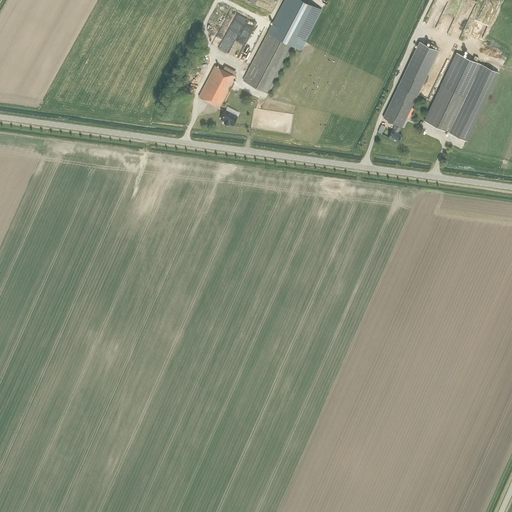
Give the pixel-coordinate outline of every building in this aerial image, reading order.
[(224,28),(226,29),(234,15),(229,12),(219,31),(222,32),(224,28)] [(236,12),(219,49),(230,54),(242,27),(250,31),(253,24),(245,20),(247,17),(236,12)] [(294,46),(269,33),(244,81),(269,94),(294,46)] [(419,41),(383,118),(396,124),(392,130),(389,137),(398,142),(402,134),(399,133),(402,126),(402,127),(439,51),(419,41)] [(467,141),(499,73),(456,52),(424,121),(467,141)] [(215,66),(199,97),(221,108),(237,77),(215,66)] [(238,117),(226,110),(221,120),(225,122),(224,124),(228,126),(229,124),(233,126),(238,117)]
